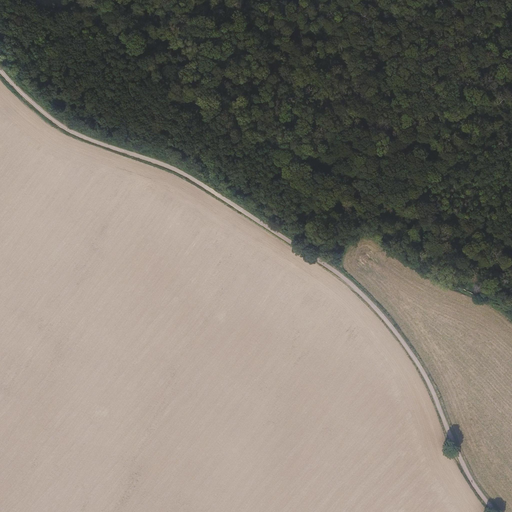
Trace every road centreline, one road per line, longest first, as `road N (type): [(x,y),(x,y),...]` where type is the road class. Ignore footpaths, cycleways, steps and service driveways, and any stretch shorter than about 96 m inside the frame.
road 1 (track): [(99,0),(99,11),(177,99),(242,142),(303,153),(511,144)]
road 2 (track): [(303,153),(511,247)]
